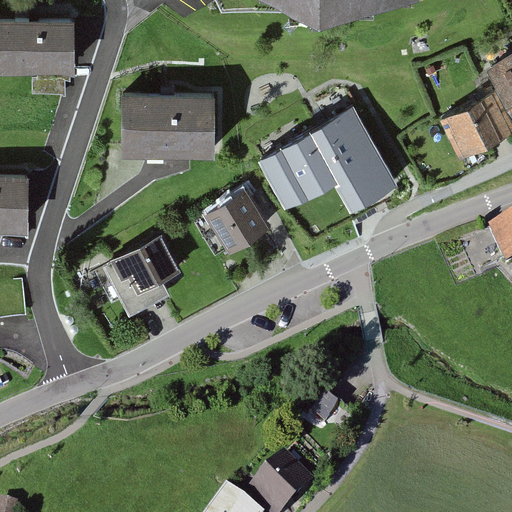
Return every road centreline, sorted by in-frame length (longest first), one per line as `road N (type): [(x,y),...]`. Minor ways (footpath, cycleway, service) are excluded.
road 1 (residential): [(0,417),(123,369),(356,259)]
road 2 (residential): [(310,511),(358,457),(381,406),(356,259)]
road 3 (residential): [(511,162),(394,216),(388,244)]
road 4 (residential): [(388,244),(511,197)]
